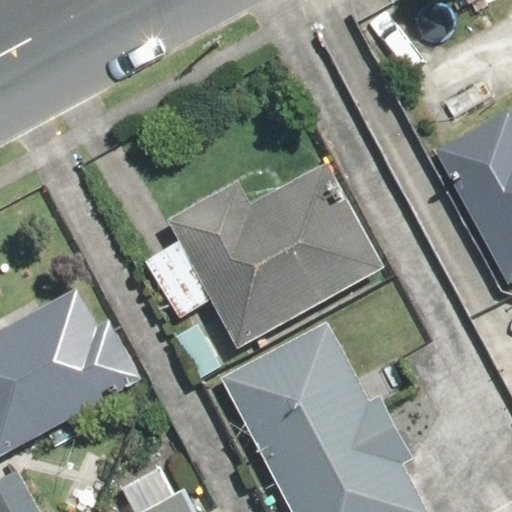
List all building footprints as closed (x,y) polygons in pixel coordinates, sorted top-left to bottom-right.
[(504,114),(432,155),(507,288),(511,285),(511,127),(511,128),(504,114)] [(177,245),(143,265),(177,323),(209,304),(236,349),(380,264),(322,166),(252,207),(236,180),(164,222),(177,245)] [(92,325),(74,289),(0,326),(0,454),(142,383),(108,317),(92,325)] [(325,323),(219,379),(289,511),(422,511),(400,468),(413,461),(377,394),(365,400),(325,323)] [(41,511),(18,469),(0,478),(0,511),(41,511)] [(192,511),(181,490),(141,511),(192,511)]
